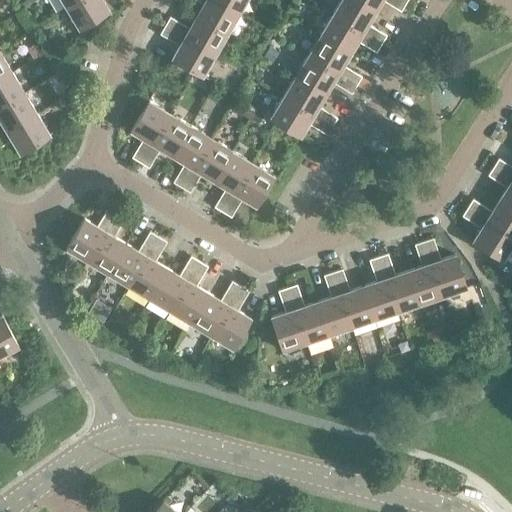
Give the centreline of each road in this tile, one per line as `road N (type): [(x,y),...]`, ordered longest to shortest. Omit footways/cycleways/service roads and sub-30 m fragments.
road 1 (tertiary): [(465,511),(437,499),(119,433)]
road 2 (residential): [(298,248),(431,201),(511,82)]
road 3 (residential): [(437,0),(298,248)]
road 4 (residential): [(88,162),(262,262),(298,248)]
road 5 (residential): [(119,433),(2,241)]
road 6 (residential): [(151,0),(88,162)]
